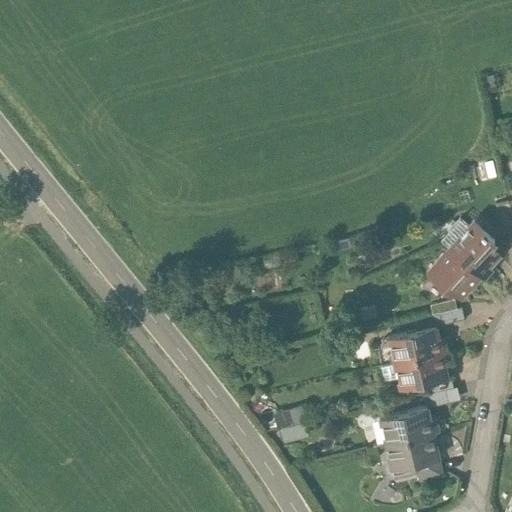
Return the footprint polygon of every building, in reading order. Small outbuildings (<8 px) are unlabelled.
[(496,240),(474,220),(450,246),(483,275),(502,255),(491,245),(496,240)] [(483,275),(450,246),(426,272),(448,292),(452,287),(463,298),(483,275)] [(453,299),(431,304),(432,306),(434,314),(439,312),(455,309),(453,299)] [(455,309),(439,312),(441,322),(462,317),(460,307),(455,309)] [(435,326),(390,336),(391,342),(396,361),(447,350),(444,337),(438,338),(435,326)] [(396,361),(391,342),(375,346),(379,365),(381,364),(396,361)] [(399,374),(402,385),(426,379),(446,375),(444,362),(449,361),(447,350),(396,361),(399,374)] [(399,374),(396,361),(381,364),(384,377),(399,374)] [(446,375),(426,379),(429,392),(451,387),(448,374),(446,375)] [(455,386),(451,387),(429,392),(424,394),(427,406),(428,405),(458,398),(455,386)] [(427,406),(381,416),(387,443),(433,432),(439,431),(436,417),(431,418),(428,405),(427,406)] [(303,406),(275,413),(279,426),(280,426),(303,420),(307,419),(303,406)] [(303,420),(280,426),(283,439),(307,433),(303,420)] [(433,432),(387,443),(395,477),(419,471),(417,466),(440,461),(433,432)] [(442,472),(440,461),(417,466),(419,471),(420,478),(442,472)]
